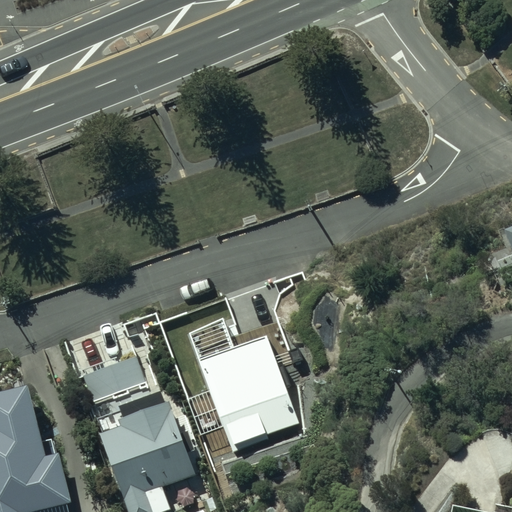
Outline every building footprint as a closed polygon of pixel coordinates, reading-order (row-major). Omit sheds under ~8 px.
[(294,253),(271,261),(278,279),(300,272),(294,253)] [(234,274),(248,314),(285,301),(278,279),(271,261),(234,274)] [(34,347),(43,380),(74,372),(65,338),(34,347)] [(254,344),(190,367),(220,453),(285,430),(274,398),(266,401),(253,366),(261,364),(254,344)] [(139,352),(84,373),(94,399),(149,378),(139,352)] [(0,511),(42,511),(68,505),(56,458),(45,461),(26,387),(0,394),(0,511)] [(158,392),(97,414),(104,432),(99,434),(127,511),(156,511),(172,507),(164,485),(197,473),(170,400),(162,403),(158,392)]
